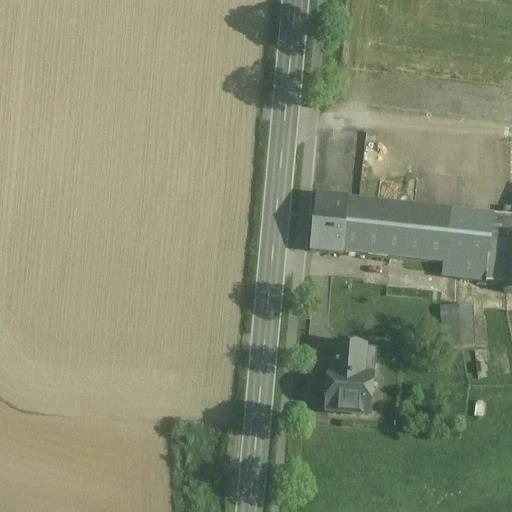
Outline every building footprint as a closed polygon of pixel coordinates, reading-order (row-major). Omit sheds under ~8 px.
[(420,176),(417,210),(450,214),(454,180),(420,176)] [(310,254),(342,258),(347,202),(316,199),(310,254)] [(511,217),(511,220),(450,214),(417,210),(347,202),(342,258),(442,267),(442,280),(504,288),(503,294),(511,295),(511,217)] [(480,303),(449,306),(457,347),(484,344),(480,303)] [(337,349),(334,377),(362,379),(364,352),(337,349)] [(372,380),(362,379),(334,377),(330,377),(327,415),(370,419),(372,380)]
